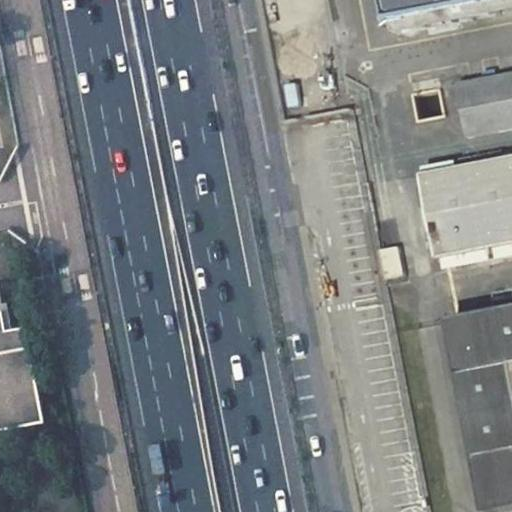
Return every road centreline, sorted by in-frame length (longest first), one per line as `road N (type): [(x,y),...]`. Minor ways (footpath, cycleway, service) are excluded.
road 1 (unclassified): [(23,0),(122,511)]
road 2 (motorway): [(267,511),(169,0)]
road 3 (motorway): [(89,0),(187,511)]
road 4 (tertiary): [(335,511),(239,0)]
road 5 (unknown): [(269,159),(320,152),(339,174),(398,511)]
road 6 (unknown): [(511,280),(462,291),(437,281),(370,63)]
road 7 (unclassified): [(358,0),(370,63),(511,36)]
